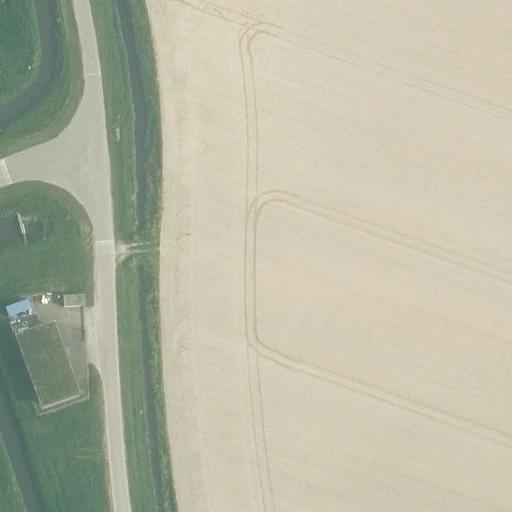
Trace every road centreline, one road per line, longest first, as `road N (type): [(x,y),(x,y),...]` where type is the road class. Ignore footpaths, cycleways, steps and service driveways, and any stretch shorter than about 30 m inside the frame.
road 1 (unclassified): [(95,152),(122,511)]
road 2 (unclassified): [(80,0),(95,152)]
